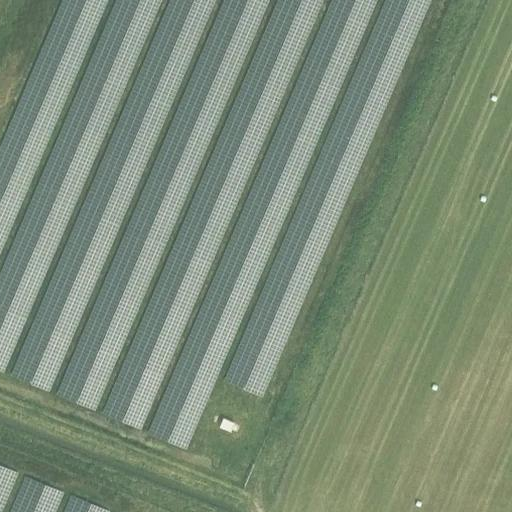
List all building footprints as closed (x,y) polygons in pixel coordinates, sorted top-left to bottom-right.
[(307,265),(268,248),(263,259),(303,276),(307,265)] [(298,289),(258,272),(253,283),(293,300),(298,289)] [(316,296),(322,282),(317,280),(311,293),(316,296)] [(289,311),(249,294),(244,305),(284,322),(289,311)] [(279,334),(239,317),(234,328),(274,345),(279,334)] [(297,342),(303,329),(297,326),(291,340),(297,342)] [(270,357),(230,340),(226,351),(265,368),(270,357)] [(260,380),(220,363),(216,374),(256,391),(260,380)] [(277,388),(283,375),(278,372),(272,386),(277,388)] [(224,392),(212,387),(207,397),(220,402),(224,392)]
